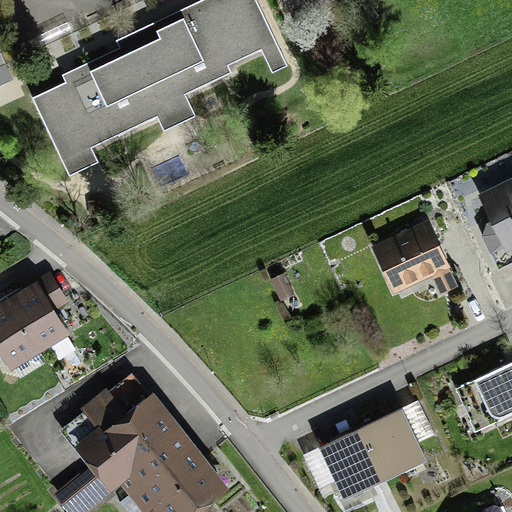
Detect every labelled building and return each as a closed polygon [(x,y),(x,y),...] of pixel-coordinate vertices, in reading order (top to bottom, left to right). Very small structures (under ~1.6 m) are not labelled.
[(154,108),(232,71),(228,64),(275,41),(255,0),(200,0),(195,2),(198,9),(157,29),(160,36),(32,97),(62,161),(158,115),(154,108)] [(283,0),(291,17),(327,0),(283,0)] [(0,83),(12,78),(0,52),(0,83)] [(511,182),(485,196),(499,227),(482,235),(497,266),(511,259),(511,253),(505,239),(511,241),(511,182)] [(418,227),(377,247),(396,288),(445,265),(431,235),(424,239),(418,227)] [(284,273),(272,279),(281,299),(293,293),(284,273)] [(9,302),(37,348),(49,341),(59,358),(75,348),(37,285),(9,302)] [(37,348),(9,302),(0,307),(0,345),(11,364),(37,348)] [(511,359),(455,386),(470,418),(489,410),(492,414),(495,416),(499,416),(504,415),(511,411),(511,359)] [(169,428),(128,376),(62,428),(106,482),(117,473),(132,491),(119,501),(127,511),(144,511),(147,510),(148,511),(185,511),(217,487),(190,453),(198,447),(177,421),(169,428)] [(363,430),(383,473),(419,456),(399,413),(363,430)] [(383,473),(363,430),(326,448),(346,491),(383,473)] [(79,474),(58,491),(73,511),(76,511),(96,497),(79,474)]
